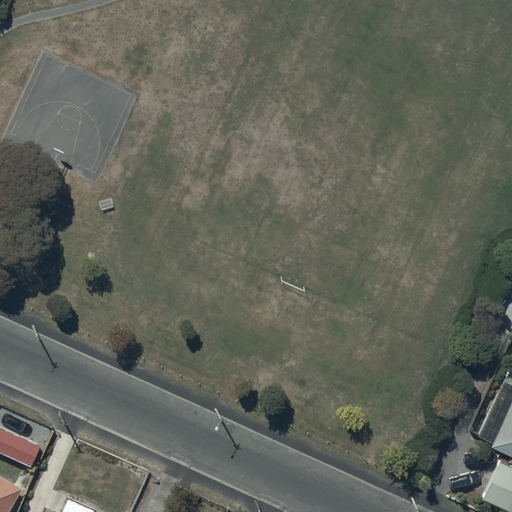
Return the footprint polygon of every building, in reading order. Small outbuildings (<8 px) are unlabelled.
[(511,350),(476,430),(490,436),(488,440),(511,450),(511,350)] [(0,422),(0,446),(29,460),(38,441),(0,422)] [(511,461),(497,455),(480,494),(511,507),(511,461)] [(0,511),(12,511),(28,486),(0,469),(0,511)] [(109,511),(65,491),(58,507),(52,504),(47,511),(109,511)]
